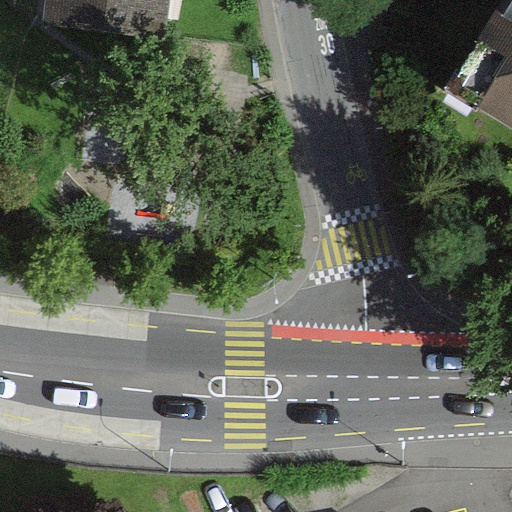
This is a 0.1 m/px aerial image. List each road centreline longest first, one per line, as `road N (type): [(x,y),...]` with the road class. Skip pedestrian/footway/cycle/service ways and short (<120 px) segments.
road 1 (residential): [(304,0),(360,240),(372,388)]
road 2 (secondary): [(372,388),(177,383),(0,358)]
road 3 (secondary): [(511,385),(372,388)]
